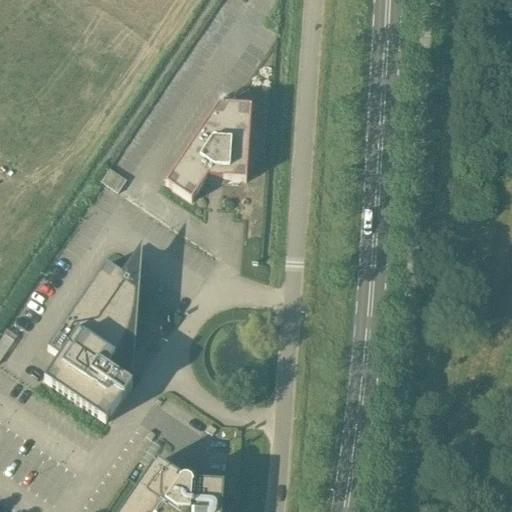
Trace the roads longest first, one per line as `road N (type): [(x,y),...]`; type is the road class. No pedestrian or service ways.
road 1 (secondary): [(346,511),(370,316),(388,0)]
road 2 (tertiary): [(274,511),(312,0)]
